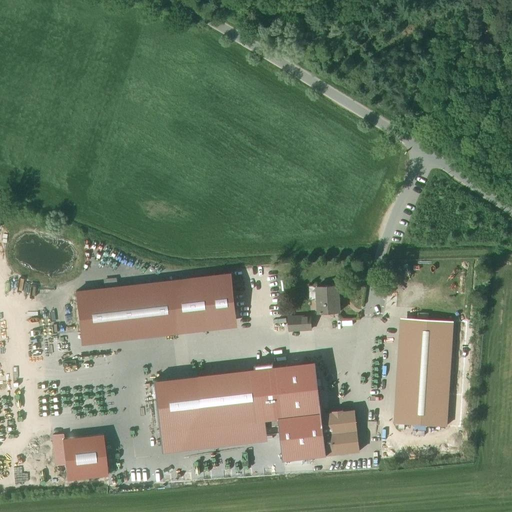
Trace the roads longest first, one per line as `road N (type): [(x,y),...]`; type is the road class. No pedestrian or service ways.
road 1 (unclassified): [(166,0),(216,21),(424,151)]
road 2 (unclassified): [(424,151),(383,237),(366,313)]
